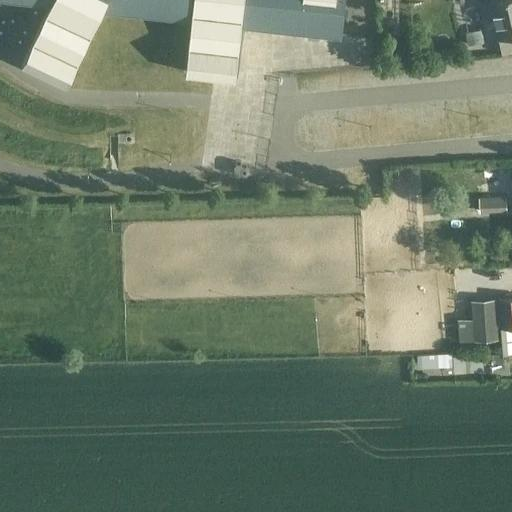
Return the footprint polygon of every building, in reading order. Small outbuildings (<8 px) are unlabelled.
[(19,0),(50,3),(22,62),(66,83),(101,9),(191,19),(185,71),(234,77),(240,24),(245,25),(284,29),(338,35),(339,35),(343,0),(19,0)] [(511,0),(490,0),(489,0),(497,32),(502,53),(511,50),(511,0)] [(467,30),(470,44),(485,40),(482,26),(467,30)] [(132,132),(116,132),(116,143),(131,143),(134,140),(135,136),(132,132)] [(479,197),(480,211),(506,210),(505,196),(479,197)] [(511,296),(499,298),(501,326),(511,324),(511,296)] [(470,299),(472,317),(473,339),(498,337),(495,297),(470,299)] [(472,317),(457,318),(459,340),(473,339),(472,317)] [(452,353),(437,354),(438,366),(453,365),(452,353)] [(484,353),(453,354),(453,370),(485,369),(484,353)]
